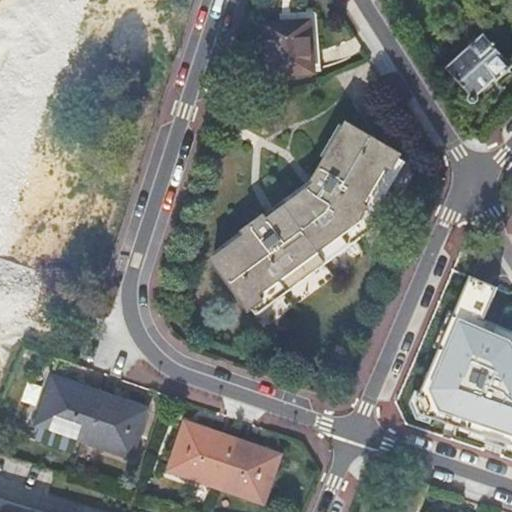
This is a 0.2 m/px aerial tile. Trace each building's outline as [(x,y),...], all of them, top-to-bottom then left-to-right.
[(283,30),(283,24),(265,26),(270,77),(315,72),(310,27),(283,30)] [(511,66),(511,65),(484,34),(446,68),(461,85),(459,87),(459,91),(463,96),(467,97),(469,94),(473,98),(496,77),(497,80),(511,66)] [(245,235),(211,260),(249,311),(364,226),(373,209),(369,207),(401,154),(346,122),(312,180),(315,183),(312,186),(275,213),(266,219),(263,216),(243,231),(245,235)] [(8,147),(0,170),(0,261),(49,278),(66,228),(98,239),(107,214),(106,213),(116,183),(8,147)] [(467,275),(411,400),(417,417),(511,448),(511,335),(482,323),(498,286),(467,275)] [(84,442),(100,396),(53,380),(37,427),(84,442)] [(28,382),(23,402),(39,406),(44,386),(28,382)] [(100,396),(84,442),(132,458),(147,411),(100,396)] [(216,487),(232,440),(184,424),(169,471),(216,487)] [(232,440),(216,487),(263,503),(280,456),(232,440)] [(417,511),(428,485),(405,478),(392,511),(417,511)]
